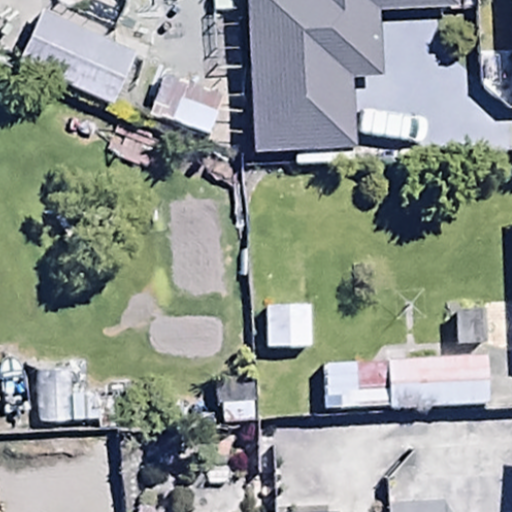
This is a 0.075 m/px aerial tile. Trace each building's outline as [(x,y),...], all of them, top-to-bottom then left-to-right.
[(372,22),(453,19),(452,0),(242,0),(247,166),(349,163),(347,90),(373,90),(372,22)] [(33,20),(9,74),(106,117),(130,63),(33,20)] [(258,359),(304,360),(305,283),(259,283),(258,359)] [(511,316),(451,319),(453,361),(511,358),(511,316)] [(316,368),(316,420),(481,419),(481,367),(316,368)]
